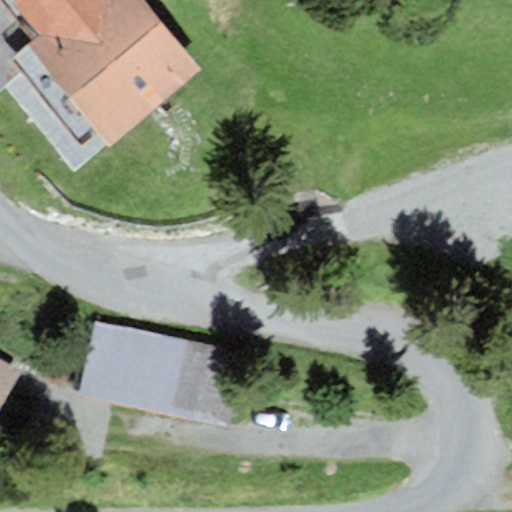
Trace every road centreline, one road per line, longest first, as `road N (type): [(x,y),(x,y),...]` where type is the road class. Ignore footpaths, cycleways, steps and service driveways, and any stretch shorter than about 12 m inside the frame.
road 1 (unclassified): [(0,217),(34,246),(88,271),(371,340),(435,364),(466,418),(467,463),(445,494),(395,511)]
road 2 (track): [(511,168),(195,265),(178,294)]
